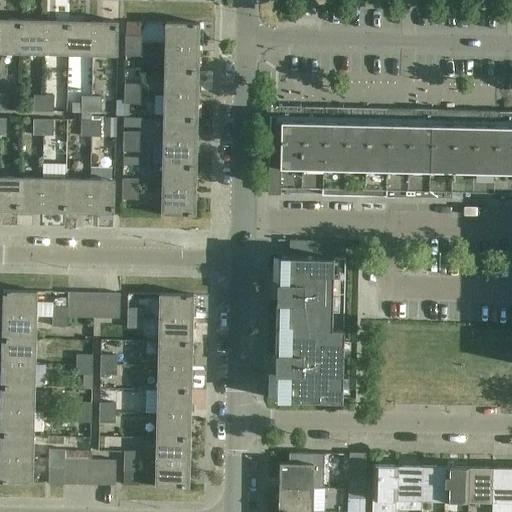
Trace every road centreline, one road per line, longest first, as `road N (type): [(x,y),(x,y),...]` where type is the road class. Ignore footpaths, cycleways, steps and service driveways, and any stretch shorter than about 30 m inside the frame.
road 1 (residential): [(511,426),(237,420)]
road 2 (residential): [(511,226),(241,220)]
road 3 (residential): [(245,38),(511,43)]
road 4 (residential): [(240,261),(0,255)]
road 5 (residential): [(241,220),(245,38)]
road 6 (residential): [(237,420),(240,261)]
